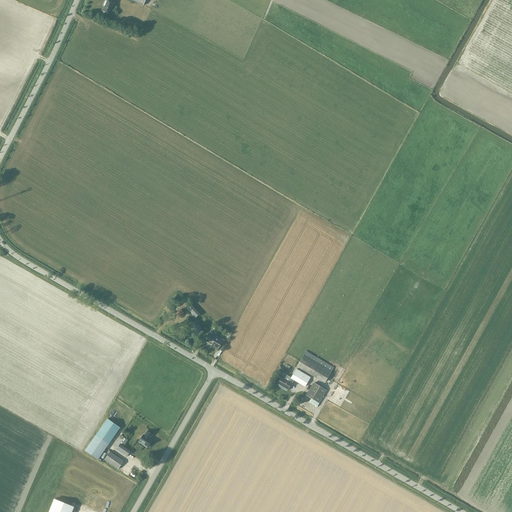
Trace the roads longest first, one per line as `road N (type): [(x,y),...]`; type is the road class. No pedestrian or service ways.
road 1 (unclassified): [(461,511),(212,370)]
road 2 (tertiary): [(212,370),(0,240)]
road 3 (tertiary): [(0,157),(77,0)]
road 4 (tertiary): [(133,511),(212,370)]
